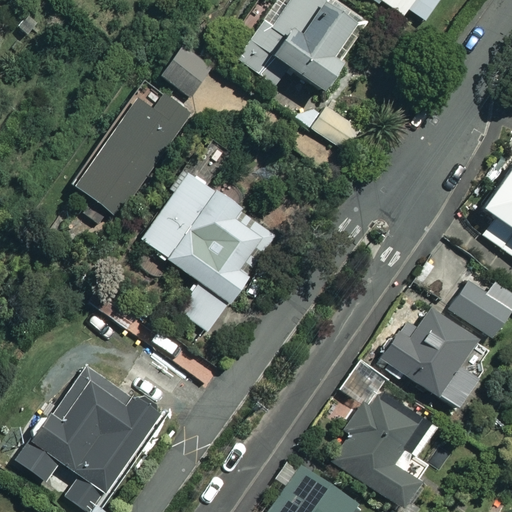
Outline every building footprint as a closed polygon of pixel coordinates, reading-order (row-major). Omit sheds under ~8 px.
[(320,84),(329,90),(342,71),(333,65),(364,22),(332,0),(284,0),(266,25),(258,20),(232,57),(273,85),(286,66),(317,89),(320,84)] [(380,0),(400,14),(409,0),(380,0)] [(208,65),(176,43),(156,73),(188,95),(208,65)] [(186,111),(157,91),(147,106),(134,97),(72,186),(114,215),(186,111)] [(511,151),(476,204),(492,215),(479,235),(511,257),(511,151)] [(275,235),(183,170),(136,237),(197,280),(175,311),(207,333),(275,235)] [(94,232),(70,220),(58,244),(81,256),(94,232)] [(80,287),(64,278),(51,300),(66,309),(80,287)] [(483,293),(464,280),(446,308),(487,335),(511,296),(511,295),(491,282),(483,293)] [(400,318),(372,363),(397,379),(401,372),(455,406),(473,376),(456,365),(474,336),(426,306),(413,326),(400,318)] [(412,453),(430,425),(376,391),(387,375),(355,355),(335,386),(364,406),(329,460),(395,503),(423,460),(412,453)] [(56,460),(74,472),(54,501),(69,511),(103,511),(91,503),(156,408),(133,392),(124,404),(81,374),(53,415),(47,410),(13,459),(43,479),(56,460)] [(347,511),(355,502),(298,462),(263,511),(347,511)]
